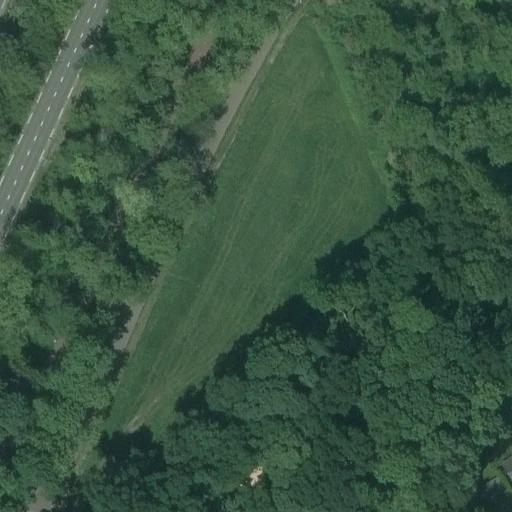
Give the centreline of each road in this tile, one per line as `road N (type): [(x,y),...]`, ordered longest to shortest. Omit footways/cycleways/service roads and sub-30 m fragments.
road 1 (unclassified): [(23,511),(103,365),(222,99),(283,0)]
road 2 (unknown): [(210,511),(393,357),(433,301),(511,113)]
road 3 (trunk): [(0,221),(100,0)]
